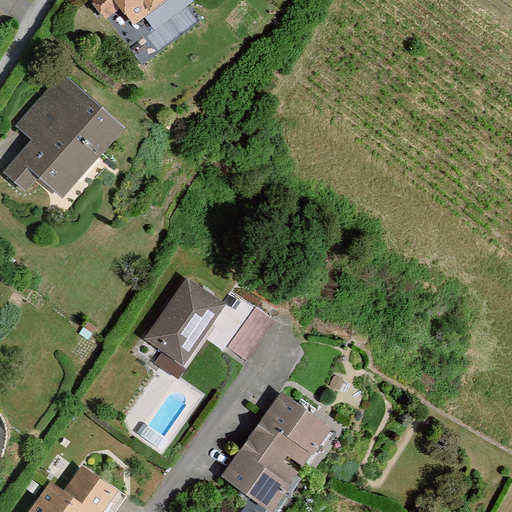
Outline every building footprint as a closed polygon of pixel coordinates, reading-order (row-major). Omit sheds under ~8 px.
[(89,0),(87,1),(104,22),(115,15),(128,33),(173,0),(89,0)] [(125,129),(61,73),(14,129),(28,142),(0,174),(0,175),(23,196),(37,181),(61,203),(125,129)] [(226,308),(186,279),(142,339),(162,354),(153,365),(173,380),(226,308)] [(244,349),(254,328),(267,334),(276,315),(255,305),(236,345),(244,349)] [(271,511),(332,431),(281,394),(220,478),(268,511),(271,511)] [(103,511),(119,492),(84,466),(65,494),(52,483),(28,511),(103,511)]
